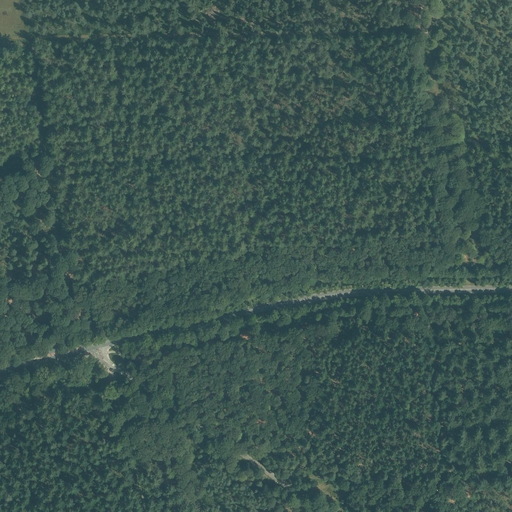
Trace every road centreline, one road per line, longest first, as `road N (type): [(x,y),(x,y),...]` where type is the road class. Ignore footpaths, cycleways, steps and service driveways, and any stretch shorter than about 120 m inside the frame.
road 1 (track): [(511,28),(0,38)]
road 2 (primary): [(217,317),(349,292),(511,289)]
road 3 (track): [(414,0),(466,290)]
road 4 (tertiary): [(317,511),(110,364)]
road 5 (track): [(511,487),(328,475),(297,495)]
road 6 (track): [(0,424),(55,365),(111,365)]
road 7 (primary): [(217,317),(97,340)]
